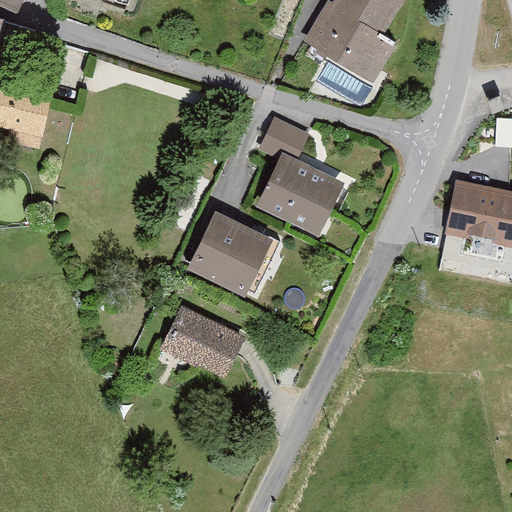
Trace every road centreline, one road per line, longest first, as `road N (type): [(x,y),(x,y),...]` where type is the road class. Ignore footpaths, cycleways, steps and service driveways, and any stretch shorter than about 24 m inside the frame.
road 1 (residential): [(28,18),(432,144)]
road 2 (residential): [(432,144),(411,203),(264,497)]
